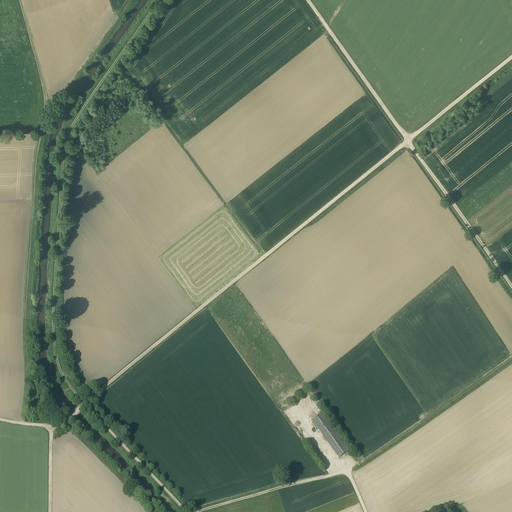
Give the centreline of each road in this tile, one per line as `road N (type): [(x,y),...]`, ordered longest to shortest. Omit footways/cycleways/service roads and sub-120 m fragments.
road 1 (track): [(86,403),(511,57)]
road 2 (track): [(166,0),(68,147),(55,345),(64,380),(86,403)]
road 3 (track): [(22,424),(38,164),(50,99),(21,0)]
road 4 (track): [(307,0),(511,284)]
road 5 (track): [(194,511),(347,471),(365,511)]
road 6 (track): [(511,358),(347,471)]
road 7 (track): [(262,260),(160,120)]
road 8 (track): [(86,403),(187,511)]
